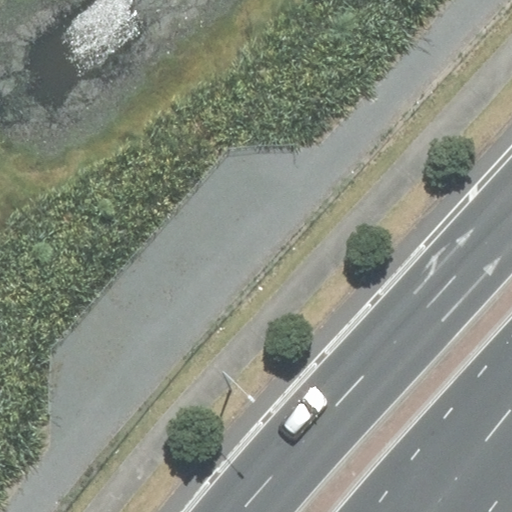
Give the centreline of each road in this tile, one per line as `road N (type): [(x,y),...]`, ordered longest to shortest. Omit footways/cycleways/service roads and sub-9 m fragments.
road 1 (track): [(0,510),(131,343),(439,0)]
road 2 (primary): [(249,511),(511,211)]
